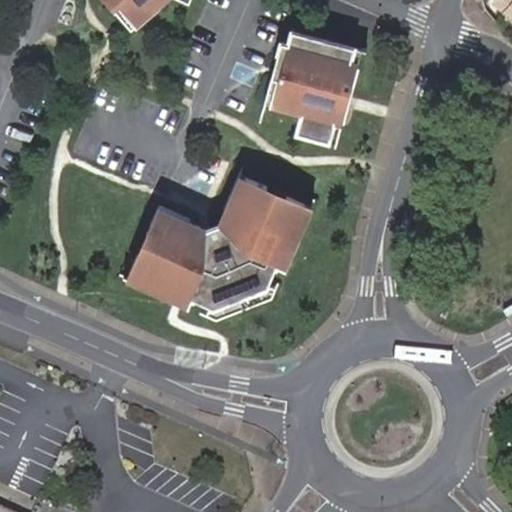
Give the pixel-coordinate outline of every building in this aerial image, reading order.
[(183,0),(187,1),(187,0),(102,0),(112,10),(117,5),(134,25),(155,7),(152,4),(156,0),(183,0)] [(511,0),(492,0),(490,3),(511,19),(511,0)] [(134,25),(117,5),(112,10),(129,30),(134,25)] [(346,92),(350,79),(351,79),(355,63),(348,61),(352,47),(289,30),(286,43),(279,41),(271,70),(274,71),(278,72),(270,103),(300,112),(295,132),(327,141),(333,117),(341,119),(347,92),(346,92)] [(355,63),(360,49),(352,47),(348,61),(355,63)] [(270,103),(278,72),(274,71),(266,103),(270,103)] [(233,202),(244,177),(238,174),(226,199),(228,200),(233,202)] [(283,267),(295,239),(289,236),(303,204),(286,196),(283,201),(263,193),(265,187),(244,177),(233,202),(228,200),(218,223),(205,228),(182,217),(180,222),(155,210),(145,231),(152,234),(143,254),(139,252),(131,271),(160,284),(157,291),(170,297),(174,289),(210,305),(211,306),(265,285),(266,284),(275,264),(283,267)] [(183,215),(158,203),(155,210),(180,222),(182,217),(183,215)] [(295,239),(310,207),(303,204),(289,236),(295,239)] [(160,284),(131,271),(127,277),(157,291),(160,284)] [(212,311),(268,290),(270,286),(266,284),(265,285),(211,306),(210,305),(208,309),(212,311)]
